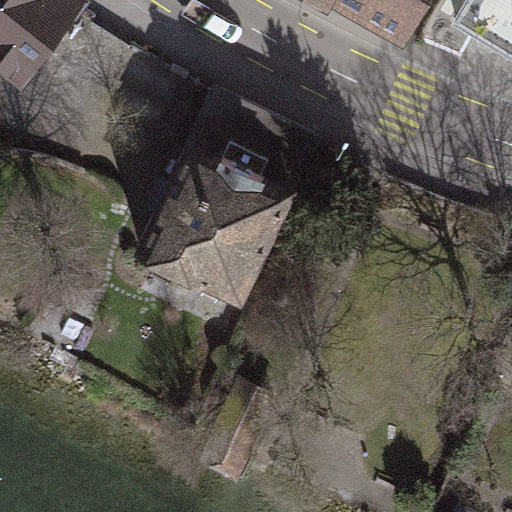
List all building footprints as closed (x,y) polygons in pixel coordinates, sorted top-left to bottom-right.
[(0,0),(0,56),(26,77),(85,0),(0,0)] [(428,0),(352,0),(410,33),(428,0)] [(511,0),(466,0),(454,21),(511,54),(511,0)] [(215,90),(139,250),(243,299),(319,140),(215,90)] [(236,360),(195,448),(234,466),(275,378),(236,360)]
